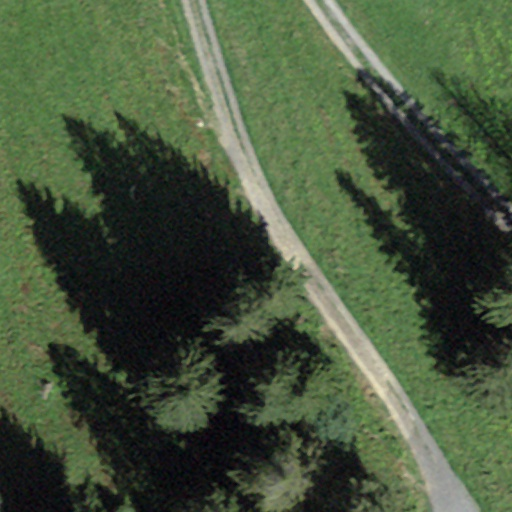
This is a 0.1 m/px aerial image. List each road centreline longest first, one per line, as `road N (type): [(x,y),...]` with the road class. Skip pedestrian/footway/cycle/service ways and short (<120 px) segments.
road 1 (track): [(442,511),(280,234),(175,0)]
road 2 (track): [(308,0),(511,226)]
